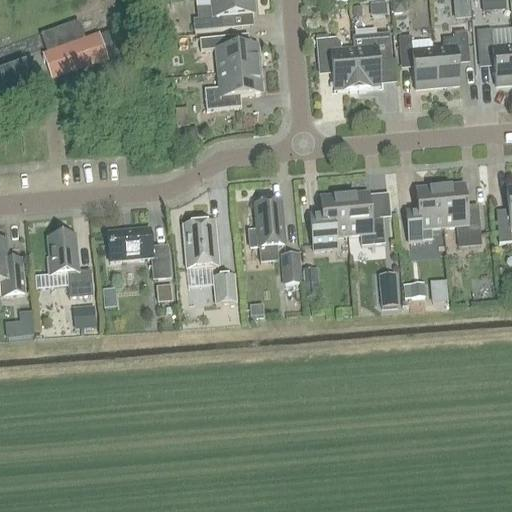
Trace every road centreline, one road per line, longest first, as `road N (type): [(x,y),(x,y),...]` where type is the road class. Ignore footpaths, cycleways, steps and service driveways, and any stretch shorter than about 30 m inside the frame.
road 1 (residential): [(0,210),(154,196),(213,166),(302,156)]
road 2 (residential): [(302,156),(511,138)]
road 3 (residential): [(287,0),(302,156)]
